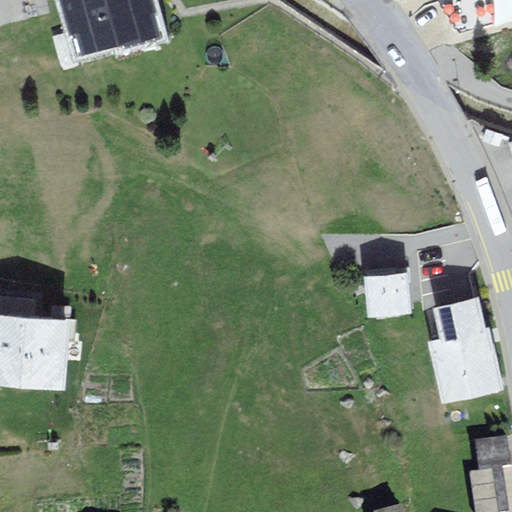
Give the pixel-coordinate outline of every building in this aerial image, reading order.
[(153,0),(66,0),(81,57),(163,36),(153,0)] [(404,272),(368,275),(371,313),(408,310),(404,272)] [(475,298),(441,306),(448,336),(433,339),(447,403),(507,389),(486,296),(475,298)] [(81,317),(0,309),(0,378),(75,385),(81,317)] [(480,467),(473,467),(476,511),(511,509),(507,435),(478,437),(480,467)]
